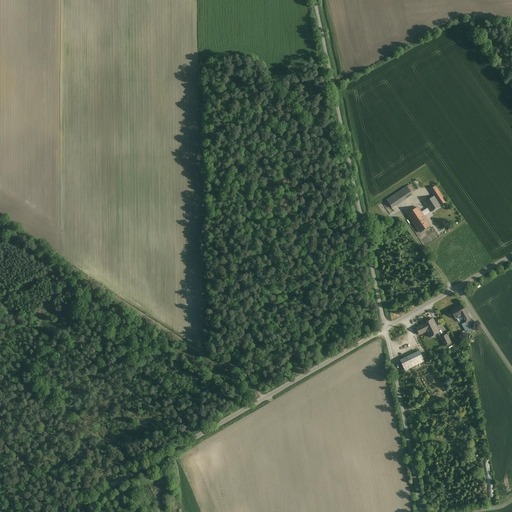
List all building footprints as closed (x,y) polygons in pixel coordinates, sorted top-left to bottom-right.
[(407,186),(387,200),(392,208),(412,194),(407,186)] [(434,196),(424,203),(430,212),(446,202),(435,186),(430,190),(434,196)] [(392,208),(387,200),(382,203),(390,214),(394,212),(392,208)] [(407,214),(413,222),(423,215),(417,207),(407,214)] [(423,215),(413,222),(420,233),(430,226),(423,215)] [(461,305),(451,311),(456,319),(461,315),(463,317),(460,319),(463,324),(469,320),(465,313),(461,305)] [(423,325),(416,328),(419,335),(426,331),(429,337),(432,336),(433,337),(435,336),(436,334),(438,333),(435,327),(436,327),(433,319),(423,324),(423,325)] [(470,322),(463,326),(467,331),(473,327),(470,322)] [(447,335),(440,338),(444,346),(451,343),(447,335)] [(419,352),(400,361),(405,370),(423,361),(419,352)]
